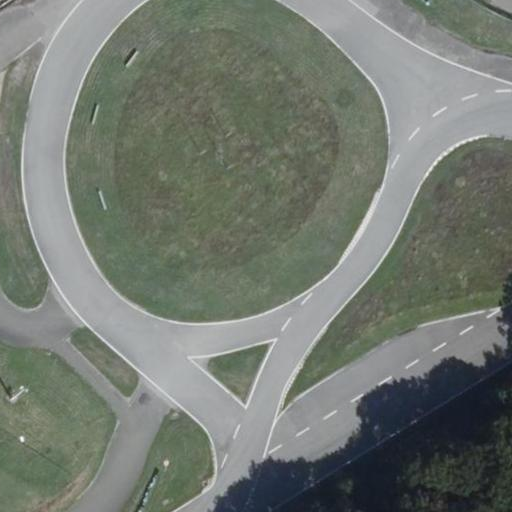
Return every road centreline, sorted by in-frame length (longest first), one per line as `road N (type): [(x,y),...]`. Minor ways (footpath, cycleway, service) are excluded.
road 1 (unclassified): [(86,290),(47,204),(43,138),(59,79),(88,24),(112,0)]
road 2 (unclassified): [(132,333),(209,340),(315,314)]
road 3 (unclassified): [(251,440),(132,333)]
road 4 (track): [(511,447),(401,511)]
